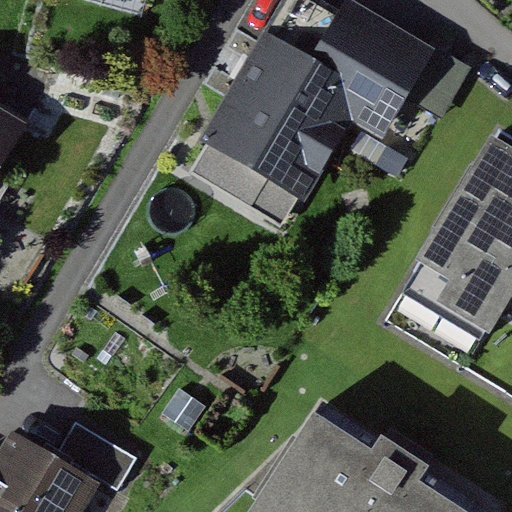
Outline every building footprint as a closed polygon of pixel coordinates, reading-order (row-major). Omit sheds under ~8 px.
[(352,0),(297,0),(263,63),(367,119),(403,139),(450,53),(352,0)] [(367,119),(263,63),(216,149),(319,206),(367,119)] [(0,207),(50,120),(0,90),(0,207)] [(511,131),(504,127),(426,257),(390,318),(511,390),(511,131)] [(500,511),(330,400),(255,511),(500,511)] [(87,427),(71,456),(28,432),(4,477),(0,474),(0,511),(107,511),(118,492),(126,496),(146,459),(87,427)]
